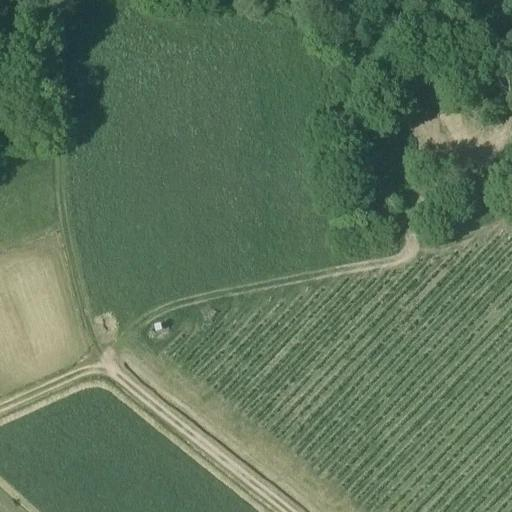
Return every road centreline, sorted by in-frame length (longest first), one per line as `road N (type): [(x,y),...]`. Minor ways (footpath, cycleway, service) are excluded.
road 1 (track): [(100,361),(58,195),(51,51),(61,0)]
road 2 (track): [(100,361),(148,317),(188,301),(327,275)]
road 3 (track): [(285,511),(100,361)]
